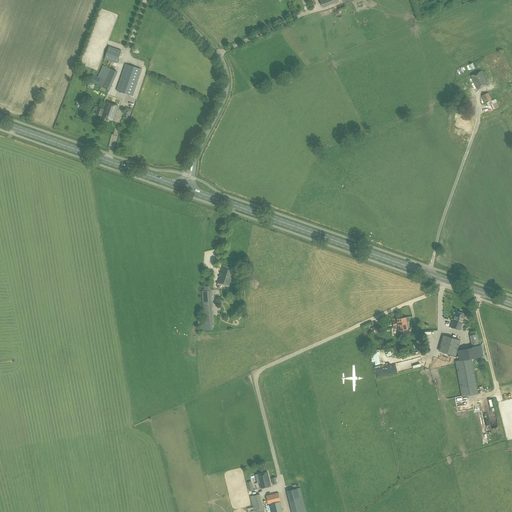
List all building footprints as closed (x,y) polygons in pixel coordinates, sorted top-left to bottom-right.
[(104,59),(111,62),(114,63),(117,64),(121,50),(109,46),(104,59)] [(142,70),(126,64),(117,91),(133,96),(142,70)] [(90,82),(97,85),(98,85),(103,87),(106,89),(109,91),(118,72),(103,65),(98,77),(93,75),(90,82)] [(470,76),(473,83),(476,89),(477,89),(488,85),(484,76),(482,71),(470,76)] [(504,91),(511,88),(511,84),(511,85),(511,84),(511,81),(502,85),(504,91)] [(485,104),(486,103),(491,100),(488,93),(481,96),(485,104)] [(491,100),(486,103),(488,106),(491,104),(493,109),(499,107),(495,99),(491,100)] [(104,109),(98,107),(95,114),(113,120),(118,106),(107,102),(104,109)] [(464,123),(464,119),(461,119),(461,122),(455,122),(455,129),(468,130),(469,123),(464,123)] [(229,286),(234,269),(223,266),(218,283),(229,286)] [(212,291),(211,291),(204,291),(202,291),(204,325),(212,324),(214,324),(212,291)] [(467,321),(463,320),(465,314),(456,311),(454,318),(453,318),(450,327),(460,330),(462,323),(466,324),(467,321)] [(404,323),(403,318),(396,319),(397,322),(395,322),(395,323),(394,323),(395,325),(393,326),(394,329),(398,328),(398,330),(400,330),(401,332),(401,333),(402,333),(406,333),(407,331),(407,329),(408,329),(407,324),(405,324),(405,323),(404,323)] [(373,328),(375,333),(383,330),(382,325),(373,328)] [(477,334),(470,335),(470,336),(472,348),(479,346),(477,334)] [(456,355),(460,341),(443,336),(438,351),(456,355)] [(457,351),(460,361),(455,361),(462,397),(478,394),(471,358),(475,358),(482,356),(480,346),(479,346),(472,348),(457,351)] [(410,365),(408,358),(395,362),(396,369),(410,365)] [(376,377),(396,372),(394,365),(374,369),(376,377)] [(268,472),(255,475),(257,483),(259,483),(261,489),(271,486),(268,472)] [(293,511),(305,511),(306,511),(300,488),(299,488),(297,488),(288,490),(293,511)] [(269,504),(280,501),(278,493),(266,496),(268,504),(269,504)] [(253,507),(254,510),(263,508),(260,494),(251,497),(253,507)] [(282,511),(280,501),(269,504),(270,511),(282,511)]
